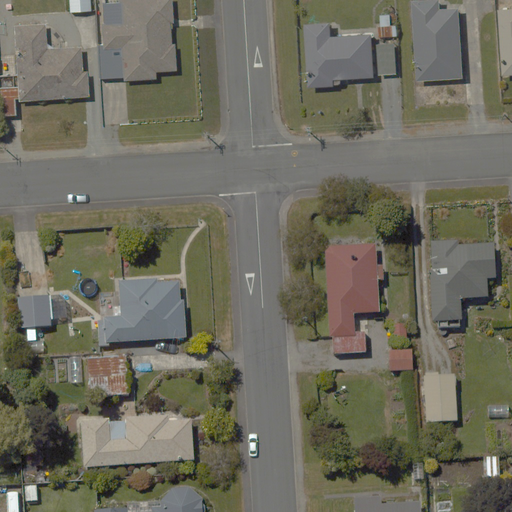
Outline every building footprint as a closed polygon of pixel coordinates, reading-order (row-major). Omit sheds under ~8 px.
[(91,0),(66,0),(67,9),(92,8),(91,0)] [(122,78),(155,77),(155,68),(175,67),(172,0),(100,0),(101,38),(95,39),(96,75),(122,74),(122,78)] [(437,0),(412,0),(414,78),(464,77),(463,8),(438,8),(437,0)] [(511,4),(501,5),(503,72),(511,71),(511,4)] [(12,22),(15,78),(0,78),(0,110),(17,110),(17,98),(85,94),(80,18),(12,22)] [(328,23),(305,24),(306,83),(341,82),(341,75),(368,74),(367,30),(328,31),(328,23)] [(391,49),(378,49),(379,72),(391,72),(391,49)] [(380,244),(323,247),(328,337),(354,335),(353,312),(383,310),(380,244)] [(490,244),(424,246),(427,324),(462,322),(461,294),(492,292),(490,244)] [(186,333),(183,278),(119,282),(120,310),(100,311),(101,338),(186,333)] [(46,297),(17,298),(18,328),(48,327),(46,297)] [(408,322),(393,322),(393,344),(408,344),(408,322)] [(413,349),(388,349),(389,370),(413,369),(413,349)] [(126,354),(88,355),(88,394),(127,394),(126,354)] [(456,372),(424,372),(425,421),(458,420),(456,372)] [(199,458),(197,415),(79,421),(82,465),(199,458)] [(500,455),(481,456),(482,479),(501,478),(500,455)] [(39,482),(23,483),(24,504),(40,503),(39,482)] [(213,511),(213,503),(197,487),(176,489),(158,506),(87,511),(213,511)] [(416,511),(416,496),(349,501),(350,511),(416,511)]
